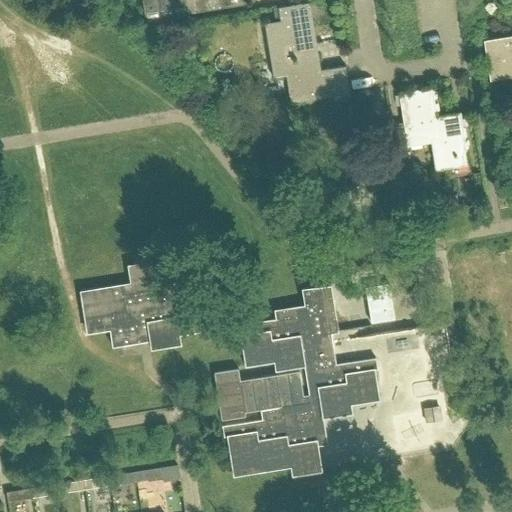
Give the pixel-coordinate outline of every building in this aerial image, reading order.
[(141,0),(145,24),(188,18),(184,0),(191,0),(193,12),(243,4),(242,0),(141,0)] [(317,69),(307,2),(277,6),(279,20),(267,22),(275,77),(289,75),(293,101),(348,93),(343,65),(317,69)] [(488,76),(511,72),(511,34),(483,39),(488,76)] [(435,115),(431,86),(397,91),(402,122),(390,124),(394,147),(430,141),(434,169),(467,164),(459,111),(435,115)] [(511,287),(502,289),(501,279),(511,278),(511,244),(481,248),(486,292),(494,364),(511,362),(511,287)] [(159,276),(156,258),(126,263),(129,281),(79,290),(79,291),(81,291),(88,330),(109,327),(112,346),(119,345),(140,341),(139,332),(148,331),(150,346),(180,341),(178,332),(207,327),(197,269),(159,276)] [(365,286),(370,322),(394,318),(389,282),(365,286)] [(338,331),(337,330),(330,283),(301,287),(304,307),(296,309),(295,305),(274,309),(275,318),(238,324),(244,363),(272,358),(274,367),(303,363),(307,393),(305,393),(301,369),(242,378),(240,367),(216,370),(224,418),(248,415),(247,411),(260,409),(261,418),(225,424),(231,463),(232,473),(290,464),(291,472),(321,468),(317,441),(326,440),(322,415),(352,411),(350,401),(379,396),(372,357),(335,363),(334,354),(323,355),(320,334),(338,331)] [(430,394),(416,395),(417,414),(432,413),(430,394)] [(143,480),(162,477),(160,467),(142,470),(143,480)] [(109,475),(110,485),(129,482),(127,472),(109,475)] [(92,488),(110,485),(109,475),(90,478),(92,488)] [(58,483),(59,493),(77,490),(76,480),(58,483)] [(41,496),(59,493),(58,483),(40,486),(41,496)] [(7,501),(27,498),(25,488),(6,491),(7,501)]
